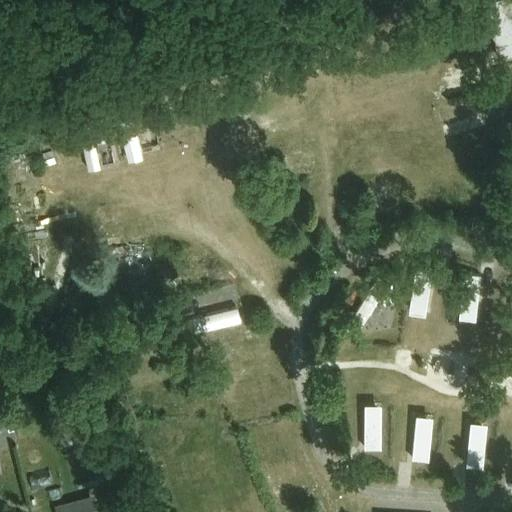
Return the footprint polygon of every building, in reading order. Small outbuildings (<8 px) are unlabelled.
[(511,56),(511,10),(509,0),(500,0),(483,5),(482,3),(474,6),(478,20),(486,18),(498,60),(511,56)] [(380,44),(383,80),(401,79),(398,42),(380,44)] [(342,53),(345,88),(362,86),(359,52),(342,53)] [(263,109),(302,96),(297,82),(259,94),(263,109)] [(234,114),(244,112),(241,88),(213,92),(218,125),(236,123),(234,114)] [(486,97),(437,108),(440,123),(489,112),(486,97)] [(156,100),(161,138),(175,136),(170,98),(156,100)] [(122,108),(124,157),(142,156),(140,107),(122,108)] [(85,164),(112,163),(109,118),(82,120),(85,164)] [(472,118),(445,122),(447,134),(474,130),(472,118)] [(45,166),(61,164),(58,133),(43,134),(45,166)] [(290,176),(321,169),(318,158),(288,165),(290,176)] [(12,198),(14,220),(45,218),(44,203),(29,204),(29,197),(12,198)] [(449,284),(439,325),(455,329),(465,288),(449,284)] [(237,303),(191,315),(195,331),(241,318),(237,303)] [(217,355),(220,370),(266,362),(263,347),(217,355)] [(0,424),(9,422),(0,389),(0,424)] [(232,395),(234,416),(283,412),(282,400),(250,402),(249,393),(232,395)] [(174,477),(207,466),(203,454),(170,465),(174,477)] [(178,498),(220,485),(217,473),(175,485),(178,498)] [(100,511),(96,497),(57,507),(58,511),(100,511)]
